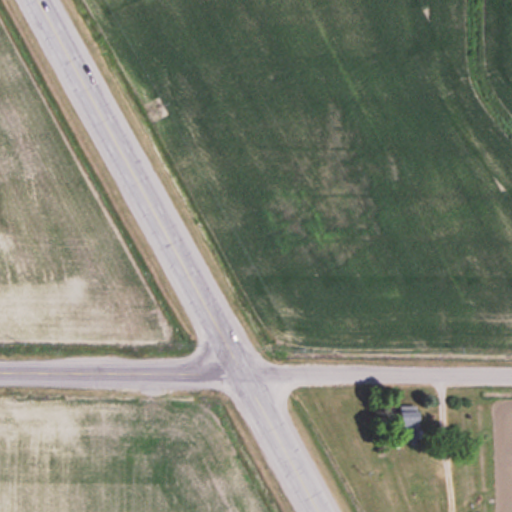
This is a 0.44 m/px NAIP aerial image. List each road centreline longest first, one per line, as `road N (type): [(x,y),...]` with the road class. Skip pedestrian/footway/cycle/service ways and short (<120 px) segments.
road 1 (secondary): [(35,0),(316,511)]
road 2 (residential): [(241,374),(511,376)]
road 3 (tertiary): [(0,373),(241,374)]
